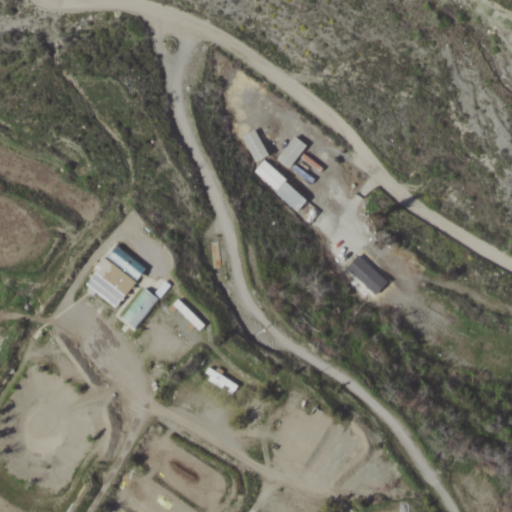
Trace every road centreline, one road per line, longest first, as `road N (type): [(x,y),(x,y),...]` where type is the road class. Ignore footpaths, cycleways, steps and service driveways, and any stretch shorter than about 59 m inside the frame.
road 1 (residential): [(45,0),(130,6),(219,37),(330,119),(391,188),(511,265)]
road 2 (track): [(321,511),(201,429),(161,412),(90,322)]
